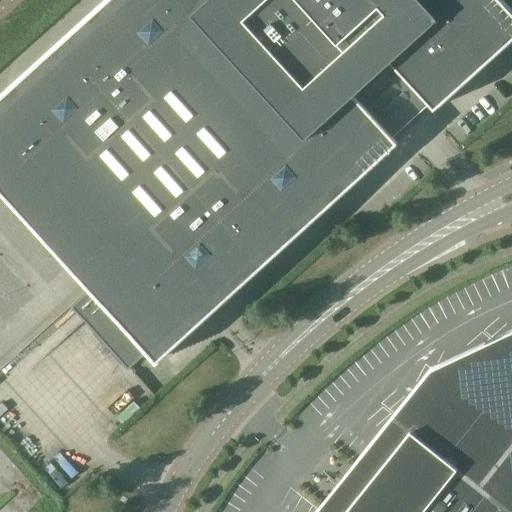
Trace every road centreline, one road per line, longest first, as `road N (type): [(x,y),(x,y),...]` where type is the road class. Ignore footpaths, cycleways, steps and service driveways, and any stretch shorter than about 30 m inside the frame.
road 1 (tertiary): [(405,256),(295,341),(228,416),(168,511)]
road 2 (unknown): [(290,463),(379,381),(511,298)]
road 3 (tertiary): [(511,185),(439,224),(405,256)]
